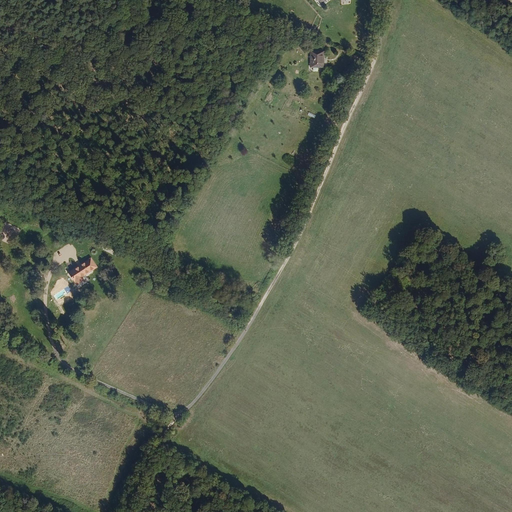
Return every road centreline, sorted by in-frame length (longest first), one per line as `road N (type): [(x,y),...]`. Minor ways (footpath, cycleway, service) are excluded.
road 1 (track): [(386,0),(374,60),(291,248),(222,364),(156,446),(123,511)]
road 2 (track): [(52,265),(45,329),(62,364),(164,412),(181,412)]
